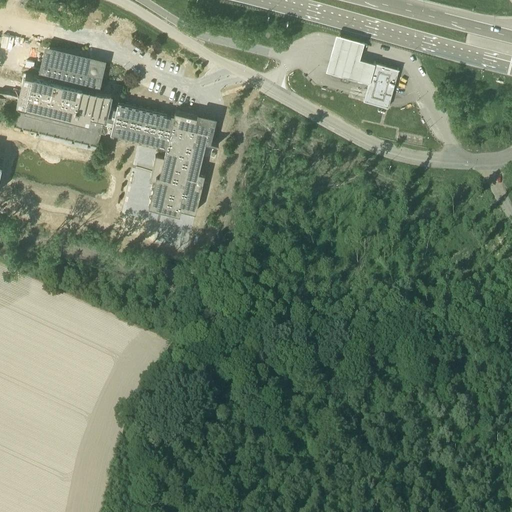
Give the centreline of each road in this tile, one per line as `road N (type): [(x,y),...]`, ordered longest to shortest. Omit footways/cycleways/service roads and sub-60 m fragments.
road 1 (unclassified): [(485,160),(412,156),(372,142),(115,0)]
road 2 (primary): [(253,0),(511,69)]
road 3 (primary): [(496,33),(374,0)]
